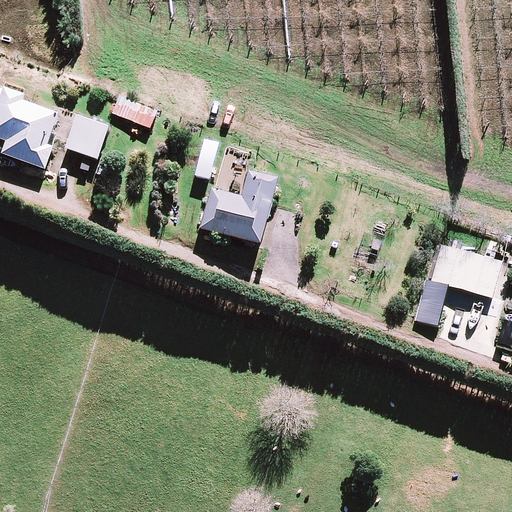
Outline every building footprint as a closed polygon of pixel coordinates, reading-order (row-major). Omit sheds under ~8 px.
[(26,103),(5,96),(4,98),(0,110),(0,146),(7,149),(3,161),(46,176),(54,154),(48,152),(59,120),(24,108),(26,103)] [(157,119),(121,102),(114,117),(150,134),(157,119)] [(110,137),(78,125),(67,155),(98,167),(110,137)] [(279,187),(250,179),(242,204),(212,195),(200,236),(260,253),(279,187)] [(503,267),(441,249),(430,286),(492,304),(503,267)]
